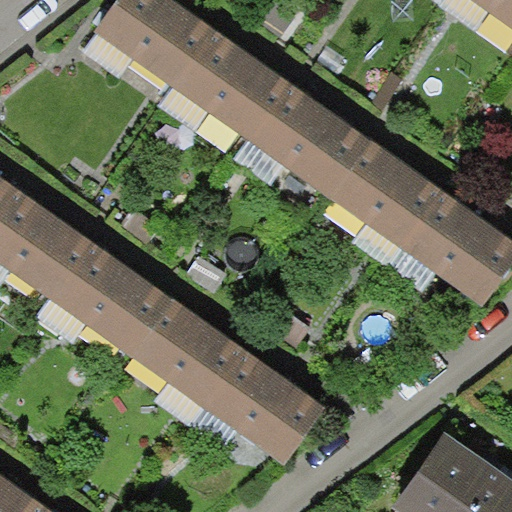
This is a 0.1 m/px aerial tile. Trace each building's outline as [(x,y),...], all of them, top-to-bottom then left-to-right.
[(171,0),(116,0),(99,25),(175,79),(211,28),(171,0)] [(511,0),(485,0),(511,18),(511,0)] [(245,52),(211,28),(175,79),(252,133),(288,82),(245,52)] [(320,105),(288,82),(252,133),(329,187),(364,136),(320,105)] [(393,157),(364,136),(329,187),(405,241),(441,190),(393,157)] [(0,177),(0,206),(14,187),(0,177)] [(44,208),(14,187),(0,206),(0,253),(54,291),(90,241),(44,208)] [(511,240),(472,212),(441,190),(405,241),(482,295),(511,252),(511,240)] [(120,262),(90,241),(54,291),(131,346),(167,295),(120,262)] [(200,319),(167,295),(131,346),(208,400),(243,349),(200,319)] [(277,373),(243,349),(208,400),(284,454),(320,403),(277,373)] [(494,511),(511,487),(511,481),(471,452),(443,433),(399,496),(402,498),(404,496),(426,511),(494,511)] [(0,474),(0,511),(41,511),(45,507),(0,474)] [(511,511),(511,487),(494,511),(511,511)]
